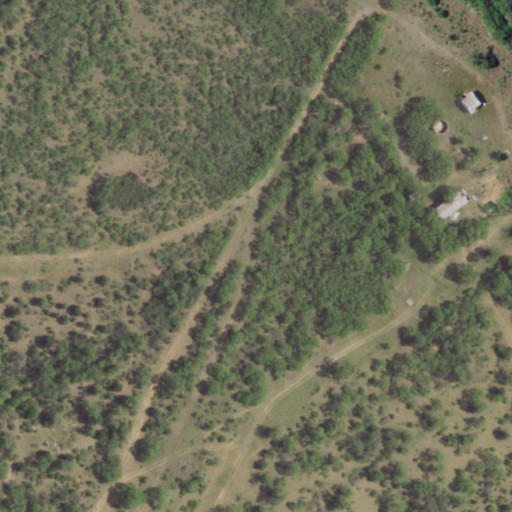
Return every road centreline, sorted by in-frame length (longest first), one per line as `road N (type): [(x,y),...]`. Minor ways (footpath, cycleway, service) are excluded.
road 1 (residential): [(0,223),(55,218),(176,252),(474,262)]
road 2 (residential): [(511,320),(474,262),(492,130),(405,27),(394,0)]
